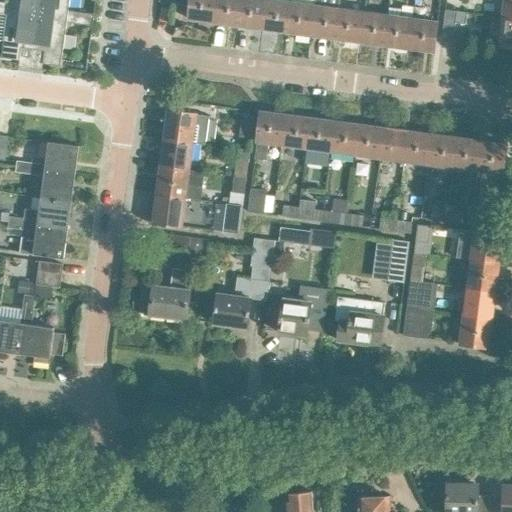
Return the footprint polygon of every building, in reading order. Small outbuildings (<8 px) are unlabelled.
[(38,12),(39,0),(9,0),(9,2),(0,1),(0,12),(7,14),(8,14),(9,8),(38,12)] [(68,10),(69,0),(39,0),(38,12),(67,16),(66,22),(67,22),(79,23),(81,12),(68,10)] [(213,21),(216,0),(174,0),(174,3),(190,6),(188,18),(200,19),(200,23),(212,25),(213,21)] [(238,24),(241,0),(216,0),(213,21),(238,24)] [(262,28),(266,0),(241,0),(238,24),(262,28)] [(287,31),(291,2),(275,0),(266,0),(262,28),(287,31)] [(340,9),(341,1),(340,0),(315,0),(315,5),(311,34),(335,37),(339,9),(340,9)] [(511,17),(511,0),(504,0),(503,16),(511,17)] [(311,34),(315,5),(291,2),(287,31),(311,34)] [(33,48),(38,12),(9,8),(8,14),(7,14),(1,58),(20,60),(20,59),(21,47),(33,48)] [(360,41),(364,12),(340,9),(339,9),(335,37),(360,41)] [(61,66),(67,22),(66,22),(67,16),(38,12),(33,48),(45,50),(43,62),(42,63),(61,66)] [(93,25),(94,14),(81,12),(79,23),(93,25)] [(384,44),(388,15),(364,12),(360,41),(384,44)] [(409,47),(412,18),(388,15),(384,44),(409,47)] [(511,46),(511,17),(503,16),(502,25),(499,45),(511,46)] [(409,47),(434,51),(438,22),(412,18),(409,47)] [(454,39),(456,22),(444,21),(442,37),(454,39)] [(193,142),(197,113),(168,110),(165,138),(193,142)] [(282,144),(286,115),(261,111),(257,140),(256,153),(268,154),(269,142),(282,144)] [(306,147),(310,118),(286,115),(282,144),(306,147)] [(331,150),(335,121),(310,118),(306,147),(331,150)] [(251,137),(254,121),(241,119),(239,136),(251,137)] [(355,153),(359,124),(335,121),(331,150),(355,153)] [(380,157),(383,128),(359,124),(355,153),(380,157)] [(404,160),(408,131),(383,128),(380,157),(404,160)] [(429,163),(432,134),(408,131),(404,160),(429,163)] [(0,158),(6,159),(9,135),(0,134),(0,158)] [(453,166),(457,138),(432,134),(429,163),(453,166)] [(189,169),(193,142),(165,138),(161,166),(189,169)] [(478,170),(482,141),(457,138),(453,166),(478,170)] [(75,173),(79,145),(49,141),(46,163),(45,169),(75,173)] [(503,173),(506,144),(482,141),(478,170),(483,170),(503,173)] [(30,173),(32,161),(18,159),(16,171),(30,173)] [(246,177),(249,161),(237,160),(235,175),(246,177)] [(72,201),(75,173),(45,169),(46,163),(32,161),(30,173),(44,175),(41,197),(72,201)] [(205,172),(189,169),(161,166),(157,193),(185,197),(187,184),(203,186),(205,172)] [(244,193),(246,177),(235,175),(232,191),(244,193)] [(267,189),(251,187),(249,212),(264,213),(267,189)] [(182,226),(185,197),(157,193),(149,192),(145,221),(182,226)] [(68,228),(72,201),(41,197),(39,210),(25,209),(24,217),(38,219),(37,224),(68,228)] [(227,203),(223,231),(227,232),(239,233),(242,217),(243,205),(227,203)] [(297,218),(298,206),(283,204),(281,216),(297,218)] [(320,221),(322,210),(298,206),(297,218),(320,221)] [(446,221),(447,210),(432,208),(430,219),(446,221)] [(346,224),(347,213),(322,210),(320,221),(346,224)] [(462,223),(464,212),(447,210),(446,221),(462,223)] [(364,215),(347,213),(346,224),(363,226),(364,215)] [(495,227),(497,216),(473,213),(471,224),(495,227)] [(23,228),(24,217),(10,215),(9,226),(23,228)] [(64,258),(68,228),(37,224),(38,219),(24,217),(23,228),(37,230),(36,237),(22,236),(20,252),(64,258)] [(395,231),(396,220),(381,218),(379,229),(395,231)] [(413,222),(396,220),(395,231),(412,233),(413,222)] [(416,240),(428,242),(430,225),(418,224),(416,240)] [(279,241),(275,240),(273,256),(283,257),(285,241),(309,244),(311,231),(281,227),(279,241)] [(499,263),(503,235),(475,231),(471,259),(499,263)] [(206,257),(209,239),(161,233),(159,245),(186,249),(186,254),(206,257)] [(267,300),(270,280),(273,256),(275,240),(255,237),(251,266),(253,266),(251,278),(237,276),(235,295),(218,293),(214,323),(247,327),(251,298),(267,300)] [(409,241),(393,239),(388,280),(405,282),(409,241)] [(415,252),(411,280),(423,281),(427,253),(415,252)] [(496,290),(499,263),(471,259),(468,287),(496,290)] [(62,274),(63,264),(40,260),(38,271),(62,274)] [(186,319),(190,288),(186,288),(188,270),(175,268),(173,287),(156,284),(156,281),(145,280),(141,311),(150,313),(150,314),(186,319)] [(60,287),(62,274),(38,271),(37,283),(60,287)] [(19,280),(18,292),(25,293),(31,294),(32,282),(19,280)] [(421,298),(423,281),(411,280),(409,296),(421,298)] [(307,335),(311,302),(327,305),(330,285),(301,281),(299,296),(284,294),(281,315),(280,315),(279,319),(281,319),(279,331),(307,335)] [(492,318),(496,290),(468,287),(464,314),(492,318)] [(34,309),(36,295),(31,294),(25,293),(23,308),(34,309)] [(335,320),(341,321),(338,339),(380,345),(384,315),(383,315),(385,302),(338,296),(335,320)] [(425,310),(407,307),(403,335),(415,337),(417,321),(424,322),(425,310)] [(0,350),(22,353),(26,323),(32,324),(34,309),(23,308),(21,322),(0,318),(0,350)] [(488,347),(492,318),(464,314),(460,343),(488,347)] [(55,327),(32,324),(26,323),(22,353),(34,355),(33,361),(50,363),(51,353),(63,355),(66,333),(54,332),(55,327)] [(489,511),(490,495),(478,495),(478,484),(466,484),(466,480),(450,480),(450,483),(448,483),(448,493),(446,493),(446,496),(448,496),(447,511),(489,511)] [(511,511),(511,484),(504,485),(504,505),(503,511),(511,511)] [(313,511),(314,511),(312,491),(287,493),(288,511),(313,511)] [(396,511),(396,509),(390,509),(390,496),(358,497),(358,511),(396,511)]
